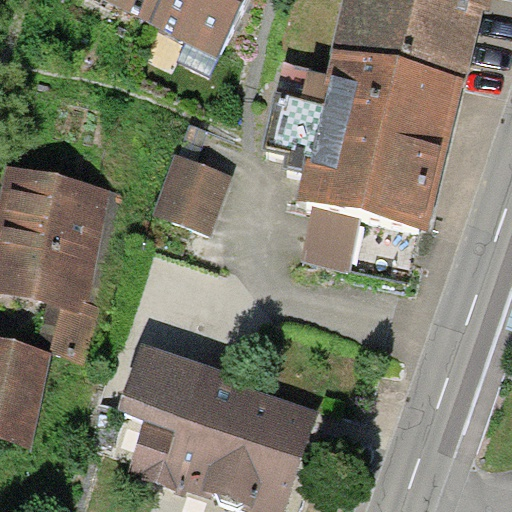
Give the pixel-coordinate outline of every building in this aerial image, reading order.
[(98,0),(151,26),(164,0),(98,0)] [(164,0),(151,26),(219,61),(250,0),(164,0)] [(346,0),(334,57),(465,87),(478,31),(482,12),(488,14),(491,0),(346,0)] [(360,220),(432,235),(448,163),(465,87),(334,57),(322,109),(276,99),(264,157),(289,162),(286,176),(303,179),(297,207),(314,210),(360,220)] [(176,158),(155,219),(213,240),(234,179),(176,158)] [(11,170),(0,218),(0,298),(62,312),(54,348),(92,356),(102,311),(93,309),(118,194),(11,170)] [(351,275),(360,220),(314,210),(302,263),(351,275)] [(53,357),(0,344),(0,444),(30,451),(53,357)] [(241,383),(147,349),(122,417),(145,425),(127,474),(183,494),(185,488),(252,511),(287,511),(321,419),(238,389),(241,383)]
